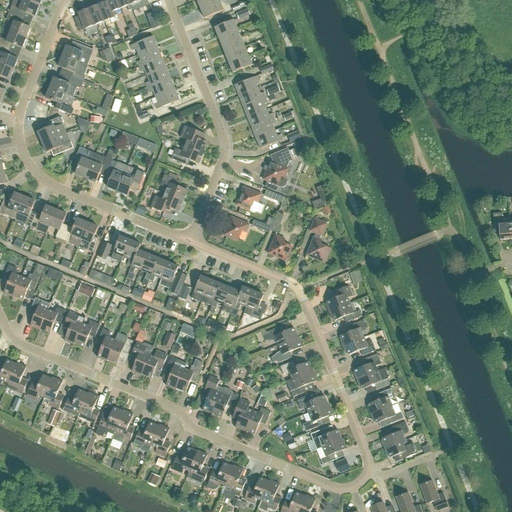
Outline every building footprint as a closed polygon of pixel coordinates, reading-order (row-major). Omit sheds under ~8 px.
[(14,0),(12,6),(9,13),(21,18),(24,13),(33,16),(35,17),(39,7),(23,1),(23,0),(14,0)] [(116,11),(121,9),(117,0),(106,0),(107,2),(108,2),(112,13),(114,17),(118,16),(116,11)] [(133,10),(131,5),(128,0),(117,0),(121,9),(127,7),(129,12),(133,10)] [(128,0),(131,5),(133,10),(133,11),(143,7),(148,4),(147,1),(146,0),(128,0)] [(201,10),(220,2),(219,0),(199,0),(198,1),(201,10)] [(234,13),(247,7),(245,1),(232,7),(234,13)] [(107,2),(98,6),(105,22),(111,20),(112,24),(116,22),(114,17),(112,13),(108,2),(107,2)] [(220,2),(201,10),(205,19),(224,11),(220,2)] [(98,6),(89,10),(95,26),(105,22),(98,6)] [(98,32),(95,26),(89,10),(79,14),(80,16),(74,19),(80,32),(86,30),(88,36),(98,32)] [(14,23),(10,32),(27,39),(31,28),(19,24),(21,18),(9,13),(7,20),(14,23)] [(219,37),(238,29),(234,20),(215,28),(219,37)] [(222,46),(241,38),(238,29),(219,37),(222,46)] [(0,38),(0,46),(9,50),(11,44),(23,49),(27,39),(10,32),(7,41),(0,38)] [(139,55),(158,47),(153,37),(131,46),(133,51),(136,50),(139,55)] [(241,38),(222,46),(226,55),(245,48),(241,38)] [(0,64),(14,70),(18,60),(7,55),(9,50),(0,46),(0,64)] [(63,57),(88,67),(94,51),(83,46),(81,52),(67,46),(63,57)] [(139,67),(162,58),(158,47),(139,55),(141,61),(137,62),(139,67)] [(229,64),(249,57),(245,48),(226,55),(229,64)] [(110,49),(100,53),(102,58),(105,57),(112,54),(110,49)] [(84,77),(88,67),(63,57),(59,67),(63,69),(72,72),(70,78),(83,83),(85,78),(84,77)] [(249,57),(229,64),(233,73),(252,66),(249,57)] [(162,58),(139,67),(141,72),(145,71),(147,77),(166,69),(162,58)] [(125,61),(117,64),(120,72),(128,68),(125,61)] [(0,76),(10,80),(14,70),(0,64),(0,76)] [(263,75),(274,71),(272,65),(261,69),(263,75)] [(148,89),(171,79),(166,69),(147,77),(150,82),(146,84),(148,89)] [(239,96),(258,89),(256,83),(259,82),(257,77),(235,86),(239,96)] [(54,78),(50,89),(74,98),(78,88),(81,89),(83,83),(70,78),(68,84),(58,80),(54,78)] [(156,98),(175,90),(171,79),(148,89),(150,94),(154,92),(156,98)] [(50,89),(46,99),(60,104),(58,110),(60,111),(72,116),(74,110),(71,109),(73,105),(71,105),(74,98),(50,89)] [(243,107),(266,98),(264,93),(260,95),(258,89),(239,96),(243,107)] [(175,90),(156,98),(158,103),(155,105),(157,110),(179,101),(175,90)] [(266,98),(243,107),(248,118),(266,110),(264,104),(268,103),(266,98)] [(203,108),(197,111),(199,117),(206,114),(203,108)] [(252,128),(274,119),(272,114),(269,116),(266,110),(248,118),(252,128)] [(147,113),(146,113),(139,116),(141,122),(149,119),(147,113)] [(42,143),(66,133),(63,125),(64,125),(60,117),(49,122),(52,127),(38,133),(42,143)] [(78,122),(80,127),(90,123),(79,118),(78,122)] [(256,139),(275,132),(273,126),(276,124),(274,119),(252,128),(256,139)] [(90,123),(80,127),(82,133),(86,134),(90,123)] [(186,146),(203,154),(208,143),(204,141),(206,136),(185,127),(180,137),(188,141),(186,146)] [(275,132),(256,139),(260,150),(283,141),(281,136),(277,137),(275,132)] [(299,132),(288,136),(291,143),(302,139),(299,132)] [(66,133),(42,143),(47,153),(60,148),(63,153),(74,149),(71,143),(70,143),(66,133)] [(123,133),(121,138),(129,141),(131,136),(123,133)] [(143,148),(145,142),(139,139),(137,146),(143,148)] [(299,156),(309,152),(304,140),(294,144),(299,156)] [(199,164),(203,154),(186,146),(183,152),(176,149),(171,159),(184,165),(187,159),(199,164)] [(86,179),(96,154),(80,148),(76,159),(81,161),(76,175),(86,179)] [(289,163),(293,161),(288,149),(270,156),(273,161),(272,162),(271,162),(263,180),(268,182),(265,188),(277,193),(279,187),(283,189),(286,187),(288,181),(287,178),(286,177),(289,169),(287,168),(289,163)] [(107,172),(112,161),(113,157),(108,155),(106,158),(96,154),(86,179),(96,183),(102,170),(107,172)] [(117,192),(128,167),(118,163),(112,161),(107,172),(113,174),(107,188),(117,192)] [(128,167),(117,192),(128,196),(132,186),(138,189),(144,173),(128,167)] [(166,194),(184,202),(188,191),(175,186),(178,180),(165,175),(160,186),(168,189),(166,194)] [(322,199),(313,202),(316,209),(331,203),(328,197),(324,186),(318,189),(322,199)] [(259,203),(262,195),(244,187),(241,194),(242,195),(237,206),(249,211),(255,213),(259,203)] [(282,204),(285,198),(267,190),(264,196),(282,204)] [(18,214),(25,198),(15,193),(11,203),(5,200),(0,211),(0,214),(5,217),(6,215),(16,219),(18,214)] [(156,197),(151,207),(164,213),(169,215),(171,209),(179,212),(184,202),(166,194),(164,200),(156,197)] [(31,227),(37,214),(31,211),(35,202),(25,198),(18,214),(16,219),(25,223),(25,225),(31,227)] [(50,227),(57,210),(46,206),(42,216),(37,214),(31,227),(47,234),(50,227)] [(324,217),(330,214),(327,207),(321,210),(324,217)] [(63,240),(68,227),(63,224),(67,215),(57,210),(50,227),(59,231),(56,238),(63,240)] [(277,234),(284,216),(278,213),(271,231),(277,234)] [(511,239),(510,220),(503,220),(502,214),(493,215),(494,226),(499,226),(500,240),(511,239)] [(246,233),(250,225),(231,217),(224,236),(238,242),(242,231),(246,233)] [(81,240),(88,223),(78,219),(74,229),(68,227),(63,240),(78,247),(81,240)] [(322,237),(327,224),(315,219),(310,232),(316,234),(314,238),(306,256),(325,264),(331,249),(320,245),(322,241),(320,240),(321,236),(322,237)] [(270,234),(272,228),(254,220),(252,226),(270,234)] [(81,240),(78,247),(94,254),(100,240),(94,237),(98,228),(88,223),(81,240)] [(286,262),(292,248),(283,244),(285,240),(276,236),(268,254),(286,262)] [(124,257),(131,241),(120,237),(113,253),(114,253),(111,259),(121,263),(124,257)] [(127,265),(131,267),(138,251),(139,251),(141,245),(131,241),(124,257),(130,259),(127,265)] [(98,257),(106,261),(112,246),(104,243),(98,257)] [(148,255),(139,251),(138,251),(131,267),(129,273),(133,274),(136,268),(142,271),(148,255)] [(149,280),(158,259),(148,255),(142,271),(148,273),(145,279),(149,280)] [(162,279),(168,263),(158,259),(149,280),(154,282),(156,276),(162,279)] [(168,263),(162,279),(160,285),(169,289),(168,291),(179,295),(186,276),(179,273),(177,279),(174,278),(179,267),(168,263)] [(14,298),(14,297),(22,277),(17,275),(17,269),(9,265),(4,278),(9,281),(4,294),(14,298)] [(79,273),(85,276),(88,269),(82,267),(79,273)] [(361,269),(350,274),(354,285),(364,281),(361,275),(364,274),(361,269)] [(22,277),(14,297),(24,301),(29,289),(34,291),(40,278),(32,275),(28,280),(22,277)] [(104,275),(101,283),(102,283),(111,287),(114,279),(107,277),(104,275)] [(192,298),(202,302),(211,281),(201,276),(199,282),(194,293),(192,298)] [(212,306),(221,285),(211,281),(202,302),(212,306)] [(78,293),(82,295),(92,298),(95,290),(81,284),(78,293)] [(225,305),(231,289),(221,285),(212,306),(216,308),(219,303),(225,305)] [(191,289),(184,286),(179,298),(186,300),(191,289)] [(329,312),(350,304),(348,298),(354,296),(350,286),(336,291),(339,297),(327,302),(327,303),(326,304),(329,312)] [(254,292),(243,287),(241,293),(235,309),(239,311),(241,305),(247,308),(254,292)] [(135,289),(132,296),(142,300),(146,291),(139,288),(138,290),(135,289)] [(241,293),(231,289),(225,305),(223,311),(232,315),(235,309),(241,293)] [(254,292),(247,308),(245,314),(260,320),(263,314),(257,312),(264,296),(254,292)] [(36,314),(30,327),(40,331),(40,330),(48,310),(51,305),(41,301),(36,298),(30,311),(36,314)] [(125,314),(128,307),(122,304),(119,311),(125,314)] [(350,304),(329,312),(333,320),(334,320),(335,321),(347,317),(349,322),(362,317),(360,311),(354,313),(350,304)] [(48,310),(40,330),(50,334),(55,322),(61,324),(66,311),(58,308),(54,313),(48,310)] [(74,345),(75,344),(83,324),(77,322),(79,316),(70,312),(64,326),(70,328),(64,341),(74,345)] [(343,346),(364,338),(362,333),(366,331),(367,329),(366,326),(363,320),(350,326),(353,331),(341,336),(341,338),(340,338),(343,346)] [(83,324),(75,344),(84,348),(89,336),(95,338),(100,325),(91,321),(88,327),(83,324)] [(138,332),(141,325),(135,323),(132,330),(138,332)] [(185,324),(182,333),(188,335),(191,327),(185,324)] [(278,346),(299,337),(298,338),(294,328),(282,333),(280,327),(267,333),(267,335),(263,337),(264,341),(276,340),(278,346)] [(107,362),(108,360),(116,341),(110,339),(111,332),(103,329),(97,342),(103,345),(97,358),(107,362)] [(143,343),(147,333),(141,330),(137,341),(143,343)] [(116,341),(108,360),(108,361),(117,364),(122,353),(128,355),(133,342),(128,340),(129,338),(119,333),(116,341)] [(171,349),(176,336),(168,333),(163,346),(171,349)] [(299,337),(278,346),(280,351),(271,359),(273,363),(278,361),(279,363),(292,358),(290,352),(303,347),(299,337)] [(364,338),(343,346),(347,354),(348,354),(348,356),(360,351),(363,356),(376,351),(372,341),(366,343),(364,338)] [(381,350),(389,347),(387,342),(379,345),(381,350)] [(150,355),(153,347),(146,344),(142,345),(137,343),(132,356),(137,359),(132,372),(141,376),(142,375),(150,355)] [(240,359),(245,354),(240,350),(236,355),(240,359)] [(150,355),(142,375),(152,379),(157,366),(162,369),(167,356),(158,352),(156,357),(150,355)] [(354,373),(357,381),(378,372),(376,367),(381,365),(377,355),(364,360),(366,366),(355,370),(355,372),(354,373)] [(176,389),(184,369),(187,364),(171,357),(166,371),(171,373),(166,386),(176,390),(176,389)] [(0,389),(3,382),(8,384),(17,364),(7,360),(2,372),(0,371),(0,389)] [(290,374),(292,380),(312,372),(308,363),(296,367),(293,362),(280,367),(283,375),(290,374)] [(17,364),(8,384),(14,386),(12,390),(22,395),(27,383),(21,380),(27,367),(17,363),(17,364)] [(184,369),(176,389),(186,393),(191,381),(196,383),(202,370),(200,369),(202,367),(196,364),(195,367),(192,366),(190,372),(184,369)] [(384,370),(378,372),(357,381),(360,389),(362,388),(362,390),(374,385),(377,391),(390,385),(388,381),(389,378),(387,371),(384,370)] [(312,372),(292,380),(286,382),(293,398),(305,393),(302,387),(317,381),(313,372),(312,372)] [(39,396),(45,399),(53,379),(43,375),(38,387),(32,385),(27,396),(37,401),(39,396)] [(212,415),(212,414),(223,389),(217,386),(220,380),(210,376),(202,395),(208,398),(202,411),(212,415)] [(53,379),(45,399),(50,401),(48,405),(59,409),(63,398),(57,395),(63,382),(53,378),(53,379)] [(242,390),(244,384),(238,381),(236,387),(242,390)] [(223,389),(212,414),(222,418),(227,406),(233,408),(238,395),(232,393),(231,391),(226,388),(224,389),(223,389)] [(371,415),(392,406),(390,401),(395,399),(391,389),(378,394),(380,400),(368,405),(369,406),(368,407),(371,415)] [(68,399),(63,411),(79,418),(89,394),(79,390),(74,402),(68,399)] [(89,393),(89,394),(79,418),(95,424),(99,413),(93,410),(99,397),(89,393)] [(281,403),(288,401),(285,394),(278,397),(281,403)] [(306,408),(309,413),(328,406),(324,396),(312,401),(310,395),(297,400),(301,410),(306,408)] [(265,409),(269,399),(261,396),(257,406),(265,409)] [(245,431),(254,411),(248,409),(248,403),(241,399),(232,419),(238,421),(235,428),(245,432),(245,431)] [(328,406),(309,413),(312,421),(303,425),(306,432),(322,426),(320,420),(333,415),(329,405),(328,406)] [(392,406),(371,415),(374,423),(376,423),(376,424),(388,419),(391,425),(404,419),(401,412),(395,414),(392,406)] [(114,435),(115,431),(124,412),(114,408),(109,419),(103,417),(96,435),(103,438),(105,434),(108,433),(114,435)] [(254,411),(245,431),(255,435),(260,423),(266,425),(271,412),(261,408),(259,414),(254,411)] [(54,410),(51,418),(57,421),(61,413),(54,410)] [(129,442),(134,430),(128,428),(134,414),(124,411),(124,412),(115,431),(114,435),(112,439),(123,444),(124,440),(129,442)] [(280,427),(286,422),(282,418),(276,422),(280,427)] [(385,449),(406,441),(404,435),(408,434),(409,431),(405,422),(392,428),(394,434),(382,439),(383,440),(382,441),(385,449)] [(148,454),(151,446),(160,427),(150,423),(145,434),(139,432),(134,444),(142,447),(140,450),(148,454)] [(160,427),(151,446),(157,448),(155,453),(166,457),(170,445),(164,443),(170,429),(160,425),(160,427)] [(311,435),(317,450),(343,439),(342,440),(338,430),(326,435),(324,429),(311,435)] [(62,441),(67,443),(71,433),(66,431),(65,434),(62,441)] [(283,436),(285,442),(293,440),(290,433),(283,436)] [(89,454),(97,437),(93,436),(86,453),(89,454)] [(343,439),(317,450),(323,465),(336,460),(334,454),(347,449),(343,439)] [(406,441),(385,449),(388,457),(390,457),(390,458),(402,453),(404,459),(418,454),(414,444),(408,446),(406,441)] [(295,442),(289,444),(293,455),(300,453),(295,442)] [(425,454),(431,452),(428,445),(422,448),(425,454)] [(184,469),(189,472),(197,452),(188,448),(183,460),(177,458),(172,469),(182,474),(184,469)] [(306,450),(299,452),(302,462),(308,460),(306,450)] [(197,452),(189,472),(195,474),(193,478),(204,483),(208,470),(203,468),(208,455),(198,451),(197,452)] [(135,465),(146,470),(149,463),(138,458),(135,465)] [(164,469),(167,462),(159,459),(157,465),(164,469)] [(340,473),(350,469),(346,459),(336,463),(340,473)] [(117,462),(114,470),(119,472),(123,464),(117,462)] [(220,484),(226,486),(234,467),(224,463),(219,475),(213,472),(206,488),(213,490),(215,491),(216,490),(218,488),(220,484)] [(226,486),(222,494),(232,498),(233,495),(240,497),(244,485),(238,483),(244,470),(234,466),(234,467),(226,486)] [(256,499),(262,501),(270,482),(260,478),(255,490),(249,487),(244,499),(254,503),(256,499)] [(270,482),(262,501),(259,509),(265,511),(267,511),(269,509),(275,511),(281,500),(275,498),(280,485),(270,481),(270,482)] [(438,495),(432,481),(420,486),(427,504),(433,502),(437,511),(448,507),(443,493),(438,495)] [(176,487),(172,496),(178,499),(182,490),(176,487)] [(299,511),(306,497),(296,493),(291,505),(285,502),(280,511),(299,511)] [(414,507),(408,493),(396,498),(401,511),(421,511),(419,505),(414,507)] [(306,497),(299,511),(310,511),(316,499),(306,495),(306,497)] [(191,498),(188,503),(189,506),(192,507),(196,506),(198,502),(197,498),(194,497),(191,498)] [(235,499),(232,506),(238,508),(239,507),(240,501),(235,499)] [(386,511),(383,503),(371,507),(373,511),(386,511)]
